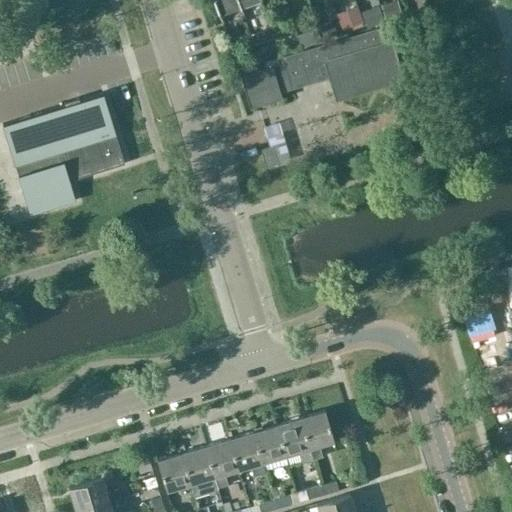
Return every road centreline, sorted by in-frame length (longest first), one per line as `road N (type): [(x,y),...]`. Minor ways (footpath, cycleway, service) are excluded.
road 1 (residential): [(264,364),(156,0)]
road 2 (residential): [(461,511),(402,341),(360,334),(264,364)]
road 3 (residential): [(0,443),(264,364)]
